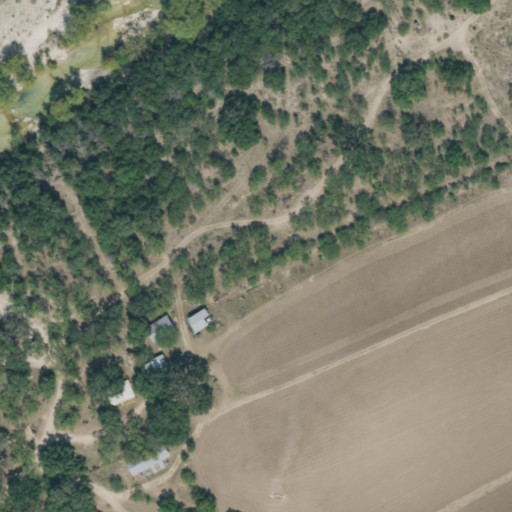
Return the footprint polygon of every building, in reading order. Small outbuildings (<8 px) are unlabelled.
[(190,319),(196,334),(217,326),(211,311),(190,319)] [(178,330),(169,316),(147,329),(157,344),(178,330)] [(170,367),(163,356),(147,367),(155,378),(170,367)] [(136,399),(131,385),(108,393),(113,407),(136,399)] [(175,458),(169,445),(131,463),(140,483),(172,469),(168,460),(175,458)]
